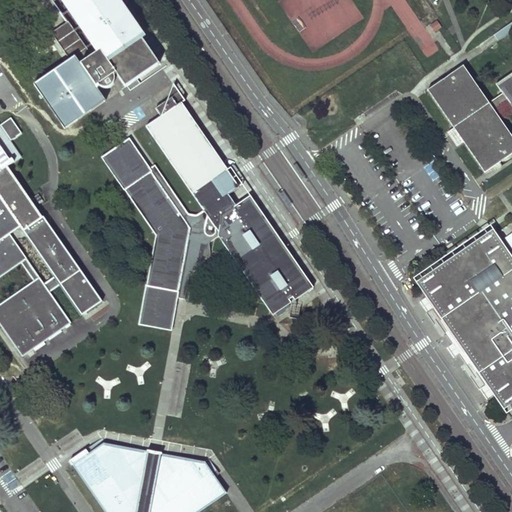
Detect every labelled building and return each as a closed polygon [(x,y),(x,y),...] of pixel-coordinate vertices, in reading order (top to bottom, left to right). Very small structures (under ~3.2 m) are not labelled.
[(91,78),(100,91),(104,95),(109,96),(114,95),(118,93),(119,89),(119,85),(117,81),(119,79),(129,94),(164,71),(117,0),(58,0),(92,49),(88,52),(69,24),(62,29),(55,33),(70,58),(75,55),(80,62),(84,68),(87,72),(91,78)] [(434,33),(441,29),(437,21),(429,25),(434,33)] [(41,78),(34,83),(56,115),(57,117),(58,118),(64,127),(71,123),(105,100),(100,91),(91,78),(87,72),(84,68),(80,62),(75,55),(70,58),(65,61),(58,66),(52,70),(47,74),(41,78)] [(511,135),(463,66),(427,90),(484,171),(511,152),(511,135)] [(511,71),(495,84),(511,106),(511,71)] [(129,138),(101,157),(123,190),(124,190),(129,198),(153,232),(155,235),(155,237),(148,277),(146,286),(145,286),(138,325),(171,331),(171,328),(177,298),(181,299),(185,299),(188,278),(196,269),(197,267),(197,266),(210,256),(209,244),(210,242),(218,237),(220,240),(272,316),(291,303),(292,304),(292,305),(290,318),(298,319),(300,304),(296,303),(296,300),(313,288),(250,196),(236,206),(233,202),(230,198),(228,195),(239,187),(227,170),(215,152),(204,136),(194,120),(181,102),(184,100),(173,84),(169,95),(167,101),(161,105),(158,106),(155,108),(161,116),(145,127),(157,144),(169,160),(180,177),(191,194),(203,211),(198,215),(196,215),(195,215),(190,215),(189,214),(187,213),(155,165),(152,167),(149,169),(131,141),(129,138)] [(0,275),(27,257),(10,234),(21,226),(82,315),(84,313),(100,302),(8,167),(21,157),(10,141),(22,133),(11,117),(0,124),(0,275)] [(511,269),(490,237),(424,282),(431,292),(435,290),(443,301),(438,304),(445,316),(446,315),(461,336),(464,333),(472,344),(468,347),(483,369),(482,370),(490,381),(495,378),(502,388),(498,391),(506,402),(511,397),(511,269)] [(0,302),(0,325),(21,356),(71,322),(39,275),(0,302)] [(104,443),(73,465),(104,511),(207,511),(229,497),(204,462),(155,453),(104,443)]
